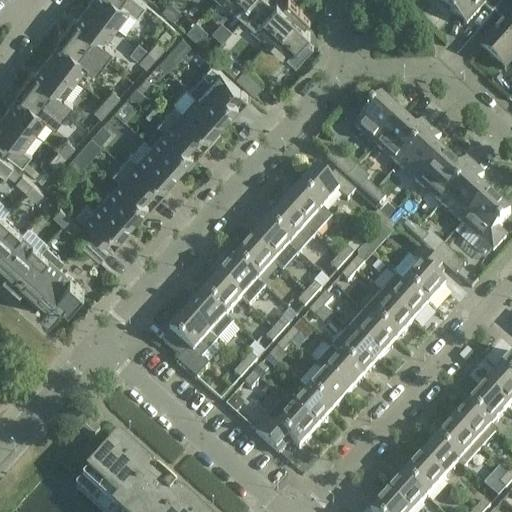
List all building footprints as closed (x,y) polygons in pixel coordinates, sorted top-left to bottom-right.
[(92,0),(89,5),(117,27),(129,11),(137,17),(146,6),(138,0),(92,0)] [(220,0),(234,13),(237,9),(246,16),(260,0),(220,0)] [(275,0),(274,1),(273,0),(260,0),(246,16),(254,24),(251,27),(267,42),(299,7),(291,0),(285,0),(282,3),(278,0),(275,0)] [(494,13),(498,16),(511,0),(440,0),(440,1),(466,25),(483,6),(492,14),(494,13)] [(511,0),(498,16),(504,22),(482,47),(481,47),(480,48),(504,70),(505,69),(504,68),(511,59),(511,0)] [(117,27),(89,5),(77,20),(74,18),(65,29),(105,60),(113,48),(106,42),(117,27)] [(299,7),(267,42),(284,58),(287,54),(296,62),(313,43),(305,35),(310,29),(305,23),(310,17),(299,7)] [(105,60),(65,29),(57,40),(60,43),(48,59),(76,80),(88,65),(96,71),(105,60)] [(148,51),(156,57),(165,46),(158,40),(148,51)] [(139,61),(147,67),(156,57),(148,51),(139,61)] [(168,53),(160,62),(168,69),(176,60),(168,53)] [(76,80),(48,59),(36,74),(33,71),(24,83),(64,113),(73,101),(65,95),(76,80)] [(210,81),(197,95),(223,120),(234,108),(238,111),(250,98),(249,97),(212,64),(203,74),(210,81)] [(236,77),(255,94),(263,85),(245,68),(236,77)] [(146,78),(138,86),(145,93),(153,84),(146,78)] [(64,113),(24,83),(16,94),(19,96),(7,112),(35,133),(47,118),(55,124),(64,113)] [(137,87),(130,95),(138,101),(145,94),(137,87)] [(113,90),(94,111),(102,117),(120,97),(113,90)] [(175,104),(166,114),(204,149),(216,136),(212,132),(223,120),(197,95),(183,111),(175,104)] [(354,127),(376,147),(403,118),(381,98),(354,127)] [(35,133),(7,112),(0,120),(0,149),(23,167),(32,155),(24,149),(35,133)] [(165,131),(152,145),(178,170),(189,158),(193,161),(204,149),(166,114),(158,124),(165,131)] [(403,118),(376,147),(398,166),(432,128),(423,120),(415,129),(403,118)] [(103,125),(93,136),(101,143),(110,132),(103,125)] [(432,128),(398,166),(419,186),(445,156),(433,145),(441,136),(432,128)] [(68,140),(49,161),(56,167),(75,147),(68,140)] [(130,154),(121,164),(159,198),(171,186),(167,182),(178,170),(152,145),(138,161),(130,154)] [(335,148),(326,158),(348,178),(357,168),(335,148)] [(0,173),(5,177),(13,167),(0,156),(0,173)] [(445,156),(419,186),(440,205),(475,167),(466,159),(458,168),(445,156)] [(120,180),(106,195),(133,220),(144,208),(148,211),(159,198),(121,164),(112,174),(120,180)] [(475,167),(440,205),(462,224),(488,195),(475,184),(483,175),(475,167)] [(315,171),(298,189),(322,211),(338,193),(347,201),(355,192),(335,173),(327,181),(315,171)] [(27,192),(33,184),(22,174),(16,182),(27,192)] [(366,182),(361,189),(370,197),(376,191),(366,182)] [(37,200),(43,193),(33,184),(27,192),(37,200)] [(322,211),(298,189),(282,207),(306,229),(322,211)] [(376,191),(370,197),(379,206),(385,199),(376,191)] [(85,204),(76,215),(113,248),(113,249),(126,236),(122,232),(133,220),(106,195),(92,211),(85,204)] [(488,195),(462,224),(484,244),(510,215),(488,195)] [(306,229),(282,207),(266,225),(290,246),(290,247),(299,255),(315,236),(306,229)] [(64,225),(71,218),(60,208),(53,216),(64,225)] [(382,228),(387,221),(378,213),(372,219),(382,228)] [(4,217),(0,221),(0,259),(22,234),(4,217)] [(74,234),(81,227),(71,218),(64,225),(74,234)] [(391,236),(397,230),(387,221),(382,228),(391,236)] [(409,221),(403,227),(413,236),(418,229),(409,221)] [(290,246),(266,225),(250,243),(274,264),(290,247),(290,246)] [(418,229),(413,236),(422,244),(428,238),(418,229)] [(22,234),(0,259),(0,264),(7,271),(3,275),(11,283),(41,251),(22,234)] [(99,261),(108,251),(89,234),(81,244),(99,261)] [(274,264),(250,243),(234,261),(258,282),(274,264)] [(434,255),(456,275),(465,265),(443,245),(434,255)] [(339,258),(345,263),(353,254),(347,249),(339,258)] [(421,267),(405,285),(428,306),(445,288),(433,277),(440,269),(420,250),(412,259),(421,267)] [(41,251),(11,283),(20,291),(24,286),(34,296),(60,268),(41,251)] [(330,267),(336,273),(345,263),(339,258),(330,267)] [(350,268),(356,273),(364,264),(358,258),(350,268)] [(258,282),(234,261),(218,279),(242,300),(258,282)] [(60,268),(34,296),(44,304),(40,309),(49,317),(63,302),(68,307),(84,290),(60,268)] [(350,268),(341,277),(348,283),(356,273),(350,268)] [(242,300),(218,279),(202,296),(226,318),(242,300)] [(313,299),(321,290),(315,285),(307,294),(313,299)] [(405,285),(389,303),(412,324),(428,306),(405,285)] [(313,299),(307,294),(298,303),(304,309),(313,299)] [(317,303),(323,309),(332,300),(326,294),(317,303)] [(226,318),(202,296),(186,314),(210,336),(210,335),(226,318)] [(317,303),(309,313),(315,318),(323,309),(317,303)] [(389,303),(373,321),(396,342),(412,324),(389,303)] [(210,336),(186,314),(169,333),(170,334),(163,342),(181,358),(177,362),(197,380),(209,366),(201,360),(218,342),(210,335),(210,336)] [(274,329),(280,335),(289,326),(283,320),(274,329)] [(373,321),(356,339),(380,360),(396,342),(373,321)] [(266,339),(272,344),(280,335),(274,329),(266,339)] [(285,339),(292,345),(299,336),(293,330),(285,339)] [(285,339),(277,349),(283,354),(292,345),(285,339)] [(356,339),(340,356),(364,378),(380,360),(356,339)] [(248,370),(257,361),(250,356),(242,365),(248,370)] [(340,356),(324,374),(348,396),(364,378),(340,356)] [(511,356),(499,371),(511,381),(511,356)] [(248,370),(242,365),(234,374),(240,380),(248,370)] [(268,371),(261,366),(253,375),(259,380),(268,371)] [(511,404),(511,381),(499,371),(483,388),(507,410),(511,404)] [(324,374),(308,392),(332,413),(348,396),(324,374)] [(259,380),(253,375),(245,384),(251,390),(259,380)] [(507,410),(483,388),(467,406),(491,428),(507,410)] [(308,392),(292,410),(316,431),(332,413),(308,392)] [(283,402),(267,420),(259,429),(280,447),(287,439),(299,450),(316,431),(292,410),(283,402)] [(491,428),(467,406),(451,424),(475,445),(491,428)] [(88,442),(100,430),(90,421),(79,433),(88,442)] [(475,445),(451,424),(435,442),(459,463),(475,445)] [(459,463),(435,442),(419,460),(443,481),(459,463)] [(121,443),(84,483),(116,511),(197,511),(175,492),(178,490),(178,486),(176,484),(169,478),(165,483),(121,443)] [(443,481),(419,460),(403,478),(427,499),(443,481)] [(511,481),(511,478),(507,475),(499,484),(505,489),(511,481)] [(414,511),(427,499),(403,478),(387,495),(405,511),(414,511)] [(405,511),(387,495),(371,511),(405,511)] [(476,511),(484,511),(489,507),(483,501),(475,510),(476,511)]
